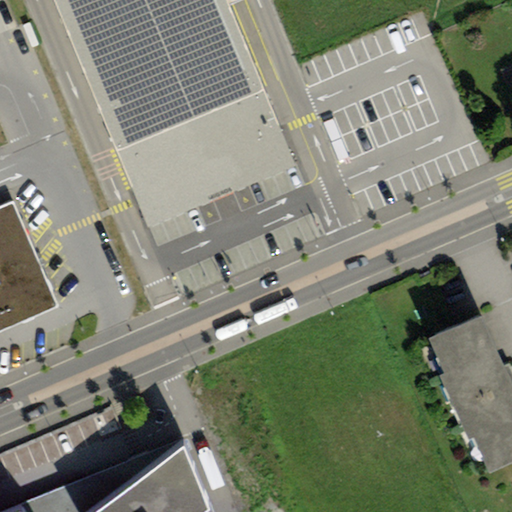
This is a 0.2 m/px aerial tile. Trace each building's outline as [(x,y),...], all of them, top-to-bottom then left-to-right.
[(53,0),(147,229),(294,168),(228,7),(225,0),(53,0)] [(345,0),(284,0),(302,47),(356,26),(345,0)] [(12,201),(0,205),(0,332),(58,307),(12,201)] [(511,381),(482,315),(428,339),(444,374),(439,376),(468,440),(474,438),(491,474),(511,464),(511,381)] [(207,511),(209,511),(181,442),(16,506),(18,511),(207,511)]
